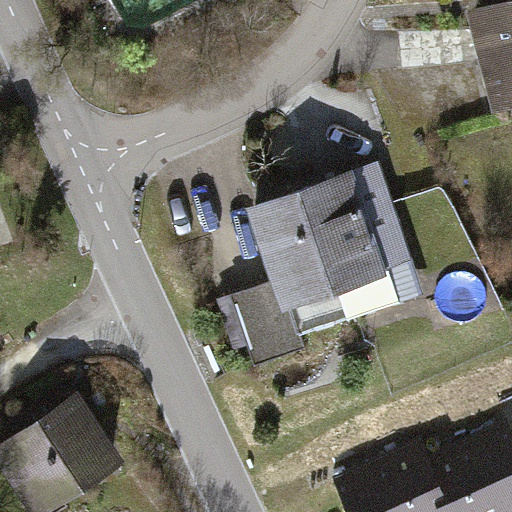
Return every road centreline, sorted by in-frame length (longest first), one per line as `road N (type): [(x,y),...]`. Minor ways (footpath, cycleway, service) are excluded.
road 1 (residential): [(97,188),(308,66),(351,0)]
road 2 (residential): [(145,300),(243,511)]
road 3 (residential): [(14,0),(97,188)]
road 4 (residential): [(145,300),(0,382)]
road 5 (residential): [(97,188),(145,300)]
